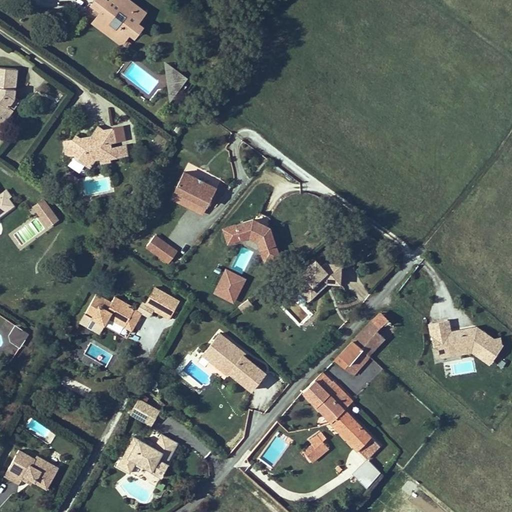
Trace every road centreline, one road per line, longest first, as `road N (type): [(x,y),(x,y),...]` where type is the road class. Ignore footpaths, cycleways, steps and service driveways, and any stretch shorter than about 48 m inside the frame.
road 1 (unknown): [(414,258),(243,128)]
road 2 (track): [(511,132),(408,264)]
road 3 (unknown): [(0,28),(80,85),(87,113)]
